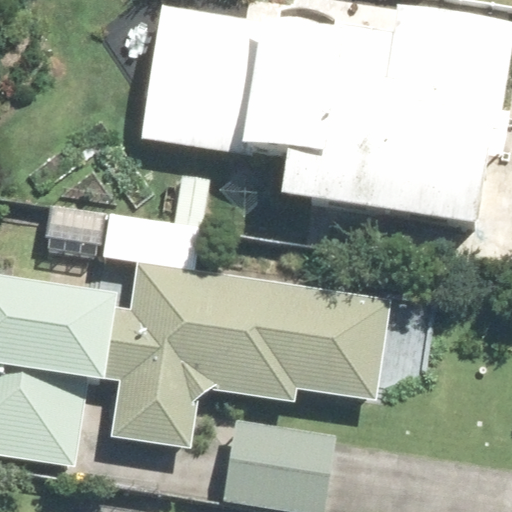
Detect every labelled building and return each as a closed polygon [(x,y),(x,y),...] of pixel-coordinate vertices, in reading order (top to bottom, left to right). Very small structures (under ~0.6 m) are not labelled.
[(102,0),(101,8),(128,13),(130,0),(102,0)] [(278,163),(277,177),(274,194),(288,197),(288,199),(489,228),(507,122),(497,120),(511,33),(395,14),(391,37),(281,18),(278,36),(157,16),(137,141),(278,163)] [(46,205),(40,251),(77,256),(83,208),(46,205)] [(0,457),(70,467),(79,393),(106,397),(108,379),(115,381),(107,437),(186,449),(191,404),(211,390),(290,400),(292,388),(372,399),(385,298),(190,271),(197,230),(104,216),(99,259),(132,263),(125,311),(0,293),(0,457)] [(230,511),(334,511),(343,457),(242,441),(230,511)]
